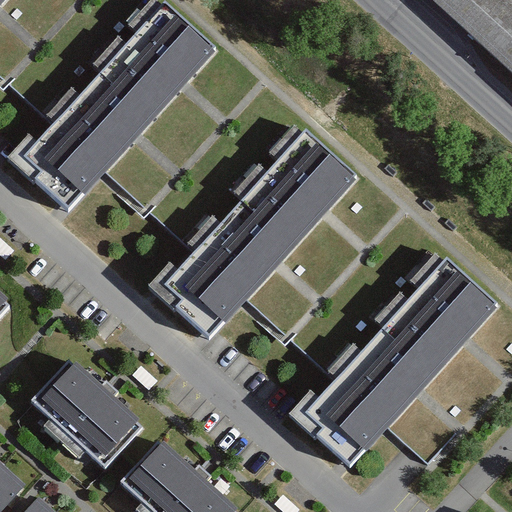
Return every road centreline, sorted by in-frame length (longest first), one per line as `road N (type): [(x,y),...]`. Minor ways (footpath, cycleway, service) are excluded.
road 1 (residential): [(348,511),(0,196)]
road 2 (secondary): [(373,0),(511,125)]
